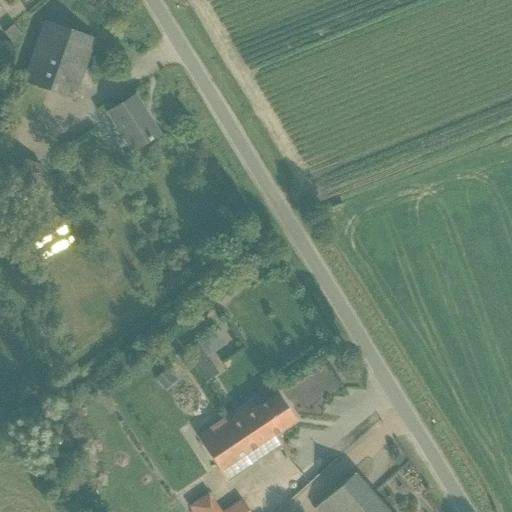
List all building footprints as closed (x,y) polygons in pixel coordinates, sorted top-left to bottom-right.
[(74,99),(88,59),(95,40),(44,21),(23,80),(74,99)] [(13,25),(3,33),(11,42),(21,34),(13,25)] [(131,152),(142,145),(159,134),(135,95),(118,106),(107,113),(131,152)] [(0,164),(0,188),(28,199),(41,166),(4,152),(0,164)] [(217,328),(186,350),(192,359),(204,351),(207,355),(226,342),(217,328)] [(166,367),(155,378),(164,388),(176,378),(166,367)] [(226,481),(263,455),(280,444),(274,436),(296,421),(278,395),(256,409),(250,401),(234,412),(196,437),(226,481)] [(284,502),(307,480),(299,471),(276,493),(284,502)] [(339,487),(315,508),(317,511),(388,511),(354,473),(339,487)] [(249,511),(241,499),(222,511),(220,511),(207,493),(188,506),(192,511),(249,511)]
